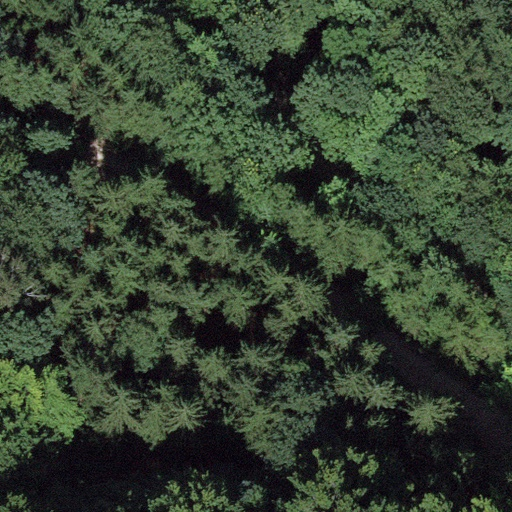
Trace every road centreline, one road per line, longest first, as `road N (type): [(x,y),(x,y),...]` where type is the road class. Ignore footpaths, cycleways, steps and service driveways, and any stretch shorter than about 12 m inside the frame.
road 1 (track): [(0,154),(59,162),(277,259),(492,440),(511,440)]
road 2 (track): [(127,0),(240,93),(511,349)]
